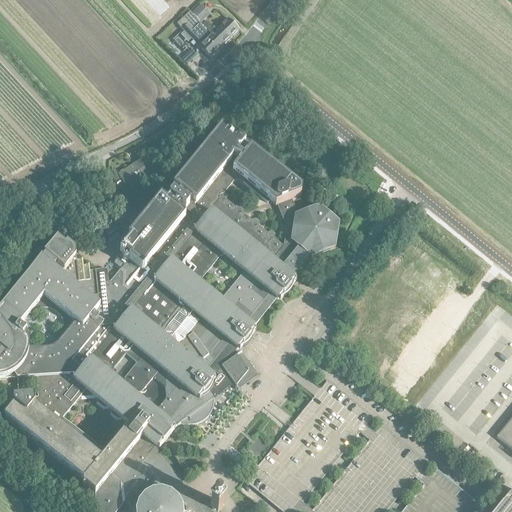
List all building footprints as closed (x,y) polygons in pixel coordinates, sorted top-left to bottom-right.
[(201,24),(210,15),(201,5),(192,14),(190,12),(190,13),(201,24)] [(210,59),(230,40),(223,33),(217,40),(209,32),(205,36),(208,39),(205,42),(195,31),(202,25),(201,24),(190,13),(177,25),(182,30),(193,42),(191,44),(193,47),(196,44),(199,48),(210,59)] [(209,32),(217,40),(223,33),(230,40),(239,31),(228,19),(217,30),(214,27),(213,28),(207,21),(202,26),(209,32)] [(173,194),(166,203),(163,200),(119,254),(115,259),(116,260),(113,263),(121,270),(110,283),(109,283),(107,270),(98,271),(98,269),(92,270),(92,264),(85,265),(85,257),(80,258),(78,258),(78,254),(59,237),(0,309),(0,380),(3,380),(17,379),(19,400),(13,400),(14,406),(4,418),(82,482),(83,489),(86,488),(95,496),(96,511),(216,511),(209,507),(196,496),(192,499),(157,450),(174,429),(180,424),(186,425),(191,426),(198,424),(203,421),(208,417),(211,412),(213,407),(214,402),(213,399),(231,386),(235,389),(236,388),(235,388),(237,385),(239,385),(240,386),(241,385),(242,385),(243,384),(243,383),(243,382),(243,380),(242,379),(248,372),(243,364),(243,363),(244,362),(244,361),(244,360),(244,359),(243,358),(242,358),(240,357),(239,357),(238,358),(237,356),(236,354),(235,352),(234,350),(233,348),(242,343),(244,347),(247,345),(250,342),(252,339),(253,336),(249,335),(250,332),(276,301),(278,302),(283,295),(284,296),(291,287),(290,286),(295,279),(294,278),(310,258),(311,259),(335,250),(340,224),(319,207),(298,215),(292,201),(301,197),(302,190),(301,190),(251,149),(250,147),(249,145),(247,145),(245,145),(223,126),(173,188),(180,194),(177,197),(173,194)] [(139,161),(112,179),(117,186),(124,181),(128,187),(153,170),(150,165),(144,169),(139,161)] [(511,419),(498,437),(496,438),(511,450),(511,419)] [(511,511),(511,493),(496,511),(511,511)] [(219,511),(225,505),(216,499),(209,507),(216,511),(219,511)]
